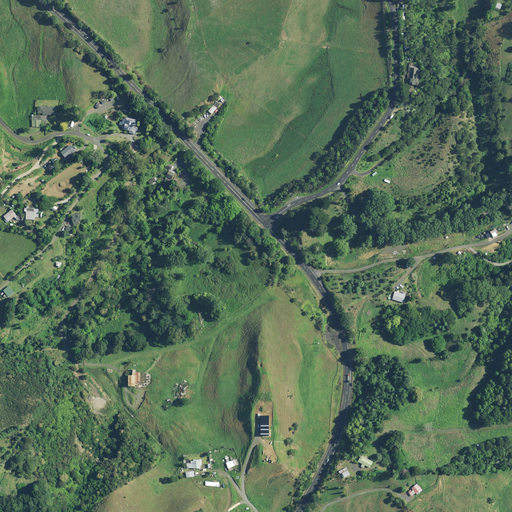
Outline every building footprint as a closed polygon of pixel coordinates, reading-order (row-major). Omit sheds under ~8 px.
[(409,81),(410,81),(410,83),(411,83),(411,84),(417,85),(417,82),(418,83),(420,67),(416,67),(409,66),(407,78),(409,78),(409,81)] [(209,111),(212,114),(220,105),(216,102),(209,111)] [(56,115),(56,107),(49,107),(49,106),(38,106),(38,113),(43,113),(43,115),(56,115)] [(41,116),(32,116),(32,127),(41,127),(41,116)] [(137,128),(134,128),(136,120),(124,117),(123,122),(121,122),(120,125),(124,126),(123,129),(130,131),(130,133),(135,135),(137,128)] [(76,151),(71,145),(61,152),(65,158),(64,158),(67,162),(72,158),(70,156),(76,151)] [(175,172),(174,171),(170,169),(169,171),(166,177),(172,179),(174,175),(175,172)] [(20,219),(12,209),(4,216),(6,219),(5,220),(7,223),(14,216),(18,221),(20,219)] [(39,209),(34,209),(34,212),(27,212),(26,219),(35,219),(35,217),(38,217),(39,209)] [(72,214),(74,226),(77,225),(78,225),(80,225),(79,221),(82,221),(81,218),(82,218),(82,214),(81,215),(81,213),(72,214)] [(14,292),(9,286),(4,290),(9,297),(14,292)] [(395,291),(392,299),(403,303),(406,295),(395,291)] [(133,369),(133,372),(133,375),(129,375),(129,386),(135,386),(135,385),(138,385),(138,381),(140,381),(140,372),(135,372),(135,369),(133,369)] [(104,399),(102,398),(101,397),(99,397),(98,397),(97,398),(96,398),(95,399),(94,400),(93,401),(93,402),(92,403),(92,405),(93,406),(93,407),(93,408),(94,409),(95,410),(96,411),(97,411),(98,412),(100,412),(101,411),(102,411),(103,411),(104,410),(105,409),(106,408),(106,407),(107,406),(107,404),(107,403),(106,402),(106,401),(105,400),(104,399)] [(370,458),(362,454),(358,461),(363,464),(361,466),(364,468),(365,465),(370,468),(374,460),(370,458)] [(186,468),(193,468),(193,469),(201,469),(201,468),(201,465),(202,465),(202,459),(194,459),(194,460),(191,460),(191,463),(186,462),(186,468)] [(238,464),(237,459),(226,463),(228,468),(238,464)] [(422,490),(417,484),(412,488),(413,490),(409,493),(412,496),(416,493),(417,494),(422,490)]
